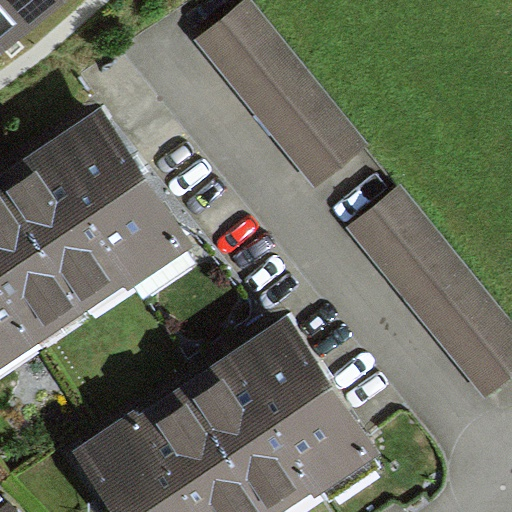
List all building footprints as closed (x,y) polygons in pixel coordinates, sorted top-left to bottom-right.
[(0,0),(0,43),(0,44),(50,0),(0,0)] [(241,0),(198,35),(311,174),(357,137),(244,0),(241,0)] [(0,357),(181,242),(98,112),(0,174),(0,357)] [(357,220),(485,381),(511,359),(511,341),(392,192),(357,220)] [(89,451),(128,511),(271,511),(359,454),(276,328),(89,451)]
